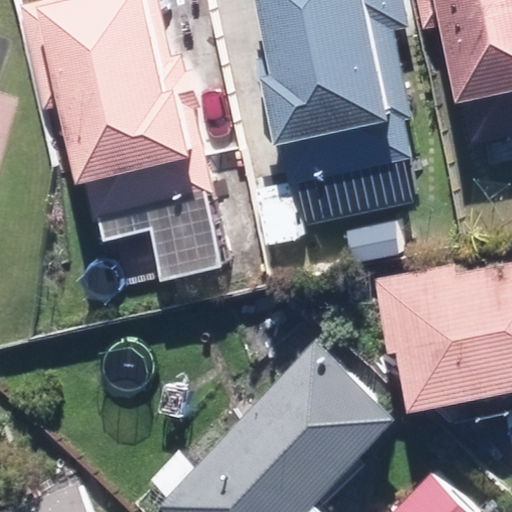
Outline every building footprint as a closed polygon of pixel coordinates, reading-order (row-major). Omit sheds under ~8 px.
[(172,0),(35,0),(31,1),(58,101),(72,97),(104,216),(112,214),(118,237),(165,224),(178,271),(241,254),(172,0)] [(274,0),(282,36),(272,38),(301,176),(429,149),(421,111),(426,110),(406,20),(421,17),(417,0),(274,0)] [(511,129),(511,0),(432,0),(438,24),(459,19),(484,136),(511,129)] [(0,121),(8,98),(0,95),(0,121)] [(433,397),(511,380),(511,251),(483,257),(481,250),(396,267),(411,338),(420,336),(433,397)] [(160,319),(104,331),(111,366),(167,355),(160,319)] [(179,495),(197,511),(335,511),(326,504),(414,407),(328,331),(179,495)] [(492,511),(444,466),(399,511),(492,511)] [(109,511),(92,472),(0,511),(109,511)]
